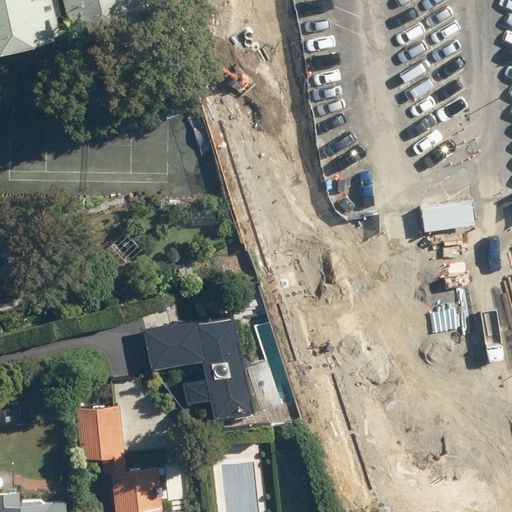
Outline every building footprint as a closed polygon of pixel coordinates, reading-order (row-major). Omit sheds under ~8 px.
[(14,43),(75,31),(68,0),(0,0),(0,2),(1,10),(0,10),(0,40),(13,38),(14,43)] [(72,0),(75,14),(94,10),(96,22),(157,11),(155,0),(72,0)] [(332,0),(246,0),(259,89),(344,77),(332,0)] [(266,403),(244,301),(151,321),(160,364),(187,358),(196,400),(228,393),(231,410),(266,403)] [(128,406),(82,405),(84,451),(110,449),(110,467),(122,468),(125,511),(174,511),(173,496),(164,496),(164,456),(128,456),(128,406)] [(511,486),(469,480),(466,501),(511,506),(511,486)] [(0,511),(81,511),(80,492),(33,495),(32,484),(0,485),(0,511)]
